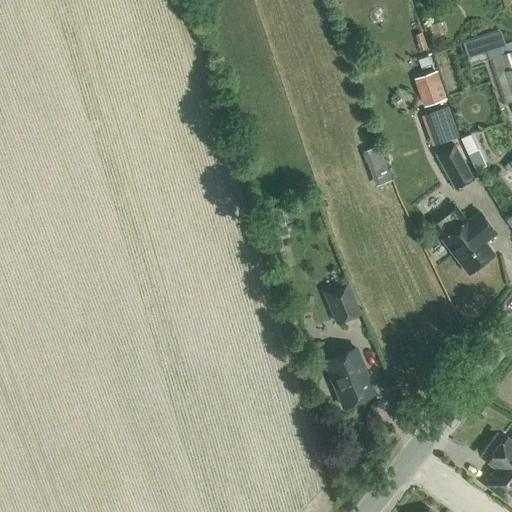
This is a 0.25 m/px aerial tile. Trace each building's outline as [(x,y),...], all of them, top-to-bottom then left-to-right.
[(463,50),(467,59),(484,53),(481,44),(463,50)] [(506,70),(505,71),(511,94),(511,100),(511,101),(511,105),(511,50),(500,54),(506,70)] [(412,78),(422,105),(445,97),(435,70),(412,78)] [(459,139),(466,152),(474,170),(488,163),(473,132),(459,139)] [(362,151),(375,186),(390,181),(377,145),(362,151)] [(431,156),(451,191),(468,181),(448,146),(431,156)] [(429,223),(442,239),(468,273),(493,253),(485,242),(496,233),(480,211),(468,220),(468,219),(467,220),(453,203),(429,223)] [(326,291),(338,322),(361,314),(349,282),(326,291)] [(356,347),(323,360),(341,406),(374,392),(356,347)] [(494,471),(485,483),(506,499),(511,491),(511,440),(507,436),(503,441),(499,442),(491,451),(492,456),(488,460),(499,469),(496,473),(494,471)]
